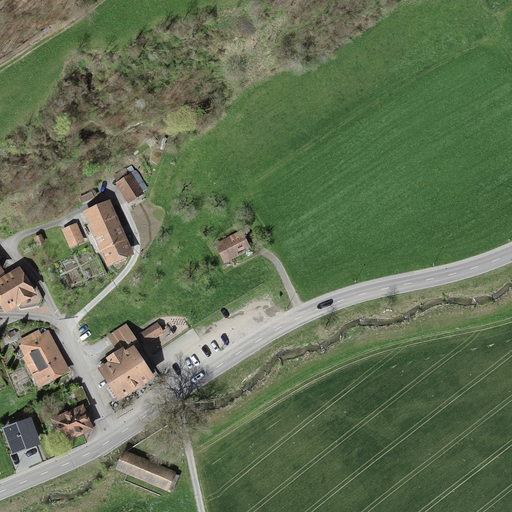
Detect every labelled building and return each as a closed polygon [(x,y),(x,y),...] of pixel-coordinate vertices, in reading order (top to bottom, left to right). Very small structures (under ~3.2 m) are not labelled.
[(130,175),(119,183),(131,200),(142,193),(130,175)] [(90,213),(109,261),(127,254),(108,206),(90,213)] [(76,226),(66,230),(72,246),(82,242),(76,226)] [(241,233),(218,244),(226,261),(237,256),(235,252),(247,246),(241,233)] [(20,273),(0,284),(0,298),(6,309),(32,295),(20,273)] [(23,359),(38,385),(66,369),(47,335),(42,337),(38,331),(21,341),(30,355),(23,359)] [(110,366),(101,371),(118,398),(151,377),(135,352),(141,348),(134,338),(104,357),(110,366)] [(63,405),(50,411),(63,441),(86,431),(87,434),(92,432),(82,409),(68,416),(63,405)] [(30,423),(8,431),(15,450),(37,442),(30,423)] [(125,454),(119,469),(167,490),(173,474),(125,454)]
